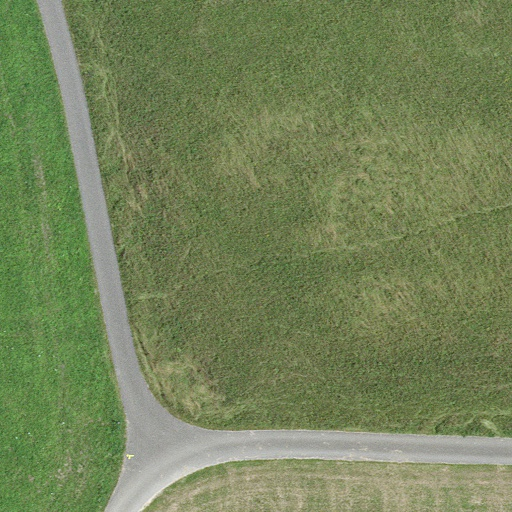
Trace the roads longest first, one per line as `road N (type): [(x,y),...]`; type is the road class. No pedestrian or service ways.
road 1 (track): [(152,460),(29,0)]
road 2 (track): [(511,454),(152,460)]
